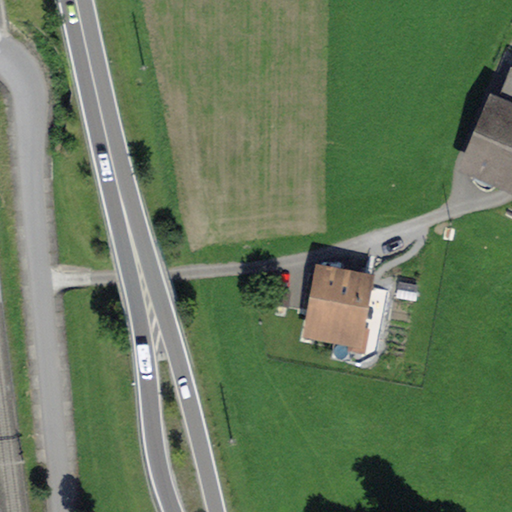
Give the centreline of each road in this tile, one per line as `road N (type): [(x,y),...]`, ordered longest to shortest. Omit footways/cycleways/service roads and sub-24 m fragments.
road 1 (track): [(40,280),(289,261),(383,239),(511,190)]
road 2 (trunk): [(216,511),(158,288),(129,226)]
road 3 (trunk): [(129,226),(126,257),(155,453),(172,511)]
road 4 (trunk): [(129,226),(75,0)]
